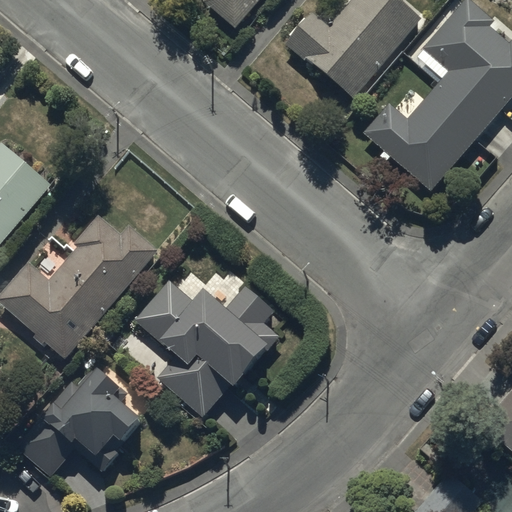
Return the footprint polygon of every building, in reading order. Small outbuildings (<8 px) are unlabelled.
[(207,0),(204,3),(236,31),(262,0),(207,0)] [(307,60),(355,100),(422,21),(397,0),(353,0),(330,28),(313,14),(286,46),(305,63),(307,60)] [(364,134),(433,193),(477,142),(502,113),(511,100),(511,41),(509,45),(490,29),(495,23),(468,0),(467,0),(424,52),(449,74),(408,122),(389,105),(364,134)] [(0,144),(0,243),(51,184),(2,142),(0,144)] [(0,299),(0,305),(67,362),(160,254),(130,229),(122,237),(99,218),(76,246),(79,249),(51,283),(30,265),(0,299)] [(170,283),(136,323),(162,345),(177,358),(158,380),(205,419),(224,397),(231,388),(236,392),(272,350),(281,339),(265,326),(276,314),(246,288),(227,311),(206,294),(196,305),(170,283)] [(42,419),(17,448),(52,479),(77,451),(103,475),(122,454),(118,451),(123,445),(142,423),(116,400),(123,392),(96,369),(79,389),(73,384),(42,419)] [(511,394),(483,428),(511,452),(511,394)] [(477,511),(484,504),(450,475),(419,511),(477,511)]
